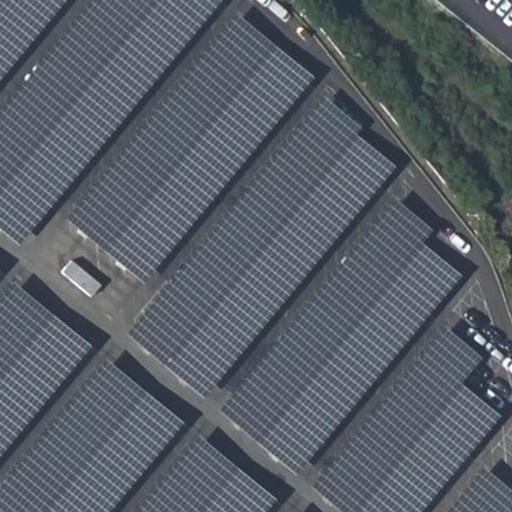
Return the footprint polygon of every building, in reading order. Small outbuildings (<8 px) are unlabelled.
[(40,224),(215,0),(0,0),(0,198),(3,195),(40,224)] [(226,7),(68,224),(152,285),(310,68),(226,7)] [(295,296),(398,156),(305,87),(185,250),(194,257),(206,240),(260,279),(264,273),(295,296)] [(498,408),(461,383),(483,352),(438,322),(387,395),(419,417),(413,426),(433,439),(413,469),(442,489),(498,408)] [(0,511),(118,511),(156,457),(128,449),(68,475),(86,416),(13,449),(88,342),(81,337),(10,369),(0,347),(0,370),(6,373),(10,381),(0,385),(0,511)] [(127,511),(285,511),(279,506),(281,503),(257,484),(248,496),(244,493),(232,509),(215,496),(202,511),(197,511),(153,478),(127,511)]
